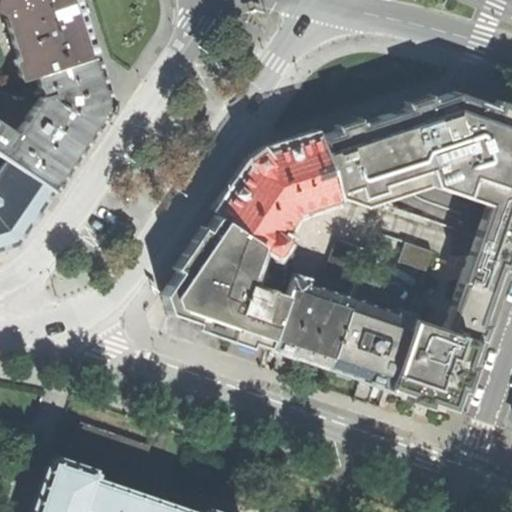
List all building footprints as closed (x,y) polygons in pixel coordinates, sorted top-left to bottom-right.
[(72,0),(0,0),(0,8),(1,9),(16,58),(12,60),(18,77),(32,72),(90,54),(74,6),(72,0)] [(106,105),(90,54),(32,72),(37,87),(48,84),(51,93),(38,97),(4,149),(0,146),(0,143),(8,132),(0,127),(0,156),(4,159),(49,190),(80,144),(106,105)] [(355,123),(316,136),(325,164),(326,163),(326,165),(329,173),(337,198),(368,210),(432,187),(453,195),(485,102),(465,95),(452,91),(392,111),(355,123)] [(511,112),(485,102),(453,195),(483,204),(466,256),(500,268),(510,239),(511,232),(511,112)] [(251,160),(214,214),(273,253),(275,253),(282,243),(281,238),(279,237),(279,234),(291,215),(298,211),(337,198),(329,173),(312,178),(310,170),(325,165),(325,166),(326,165),(326,163),(325,164),(316,136),(253,157),(251,160)] [(43,199),(49,190),(4,159),(0,164),(0,247),(12,243),(43,199)] [(216,330),(265,347),(290,275),(295,260),(275,253),(273,253),(214,214),(159,294),(166,313),(216,330)] [(321,282),(351,292),(358,270),(365,250),(336,240),(321,282)] [(397,261),(424,270),(431,251),(404,242),(397,261)] [(425,401),(451,410),(458,388),(490,298),(500,268),(466,256),(442,328),(408,317),(384,388),(397,392),(425,401)] [(373,384),(384,388),(408,317),(409,316),(394,311),(393,313),(366,304),(368,296),(370,297),(377,280),(376,277),(358,270),(351,292),(348,298),(325,366),(342,372),(359,378),(352,398),(367,403),(373,384)] [(310,361),(325,366),(348,298),(304,283),(305,281),(290,275),(265,347),(277,351),(270,370),(285,375),(292,355),(310,361)] [(79,422),(71,443),(142,467),(149,446),(79,422)] [(223,511),(203,505),(202,508),(198,507),(197,511),(140,492),(91,475),(93,470),(90,469),(91,466),(51,453),(49,457),(47,464),(43,462),(26,511),(223,511)]
